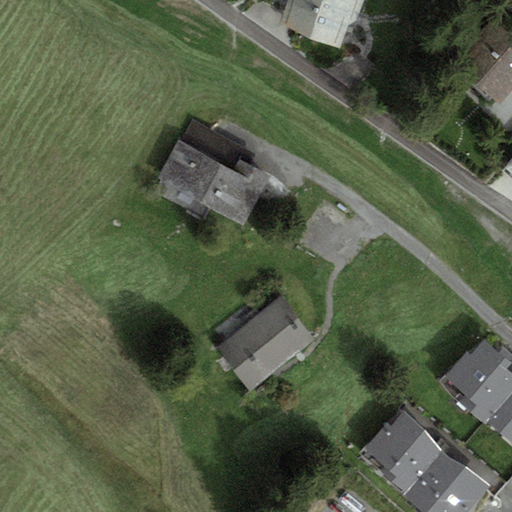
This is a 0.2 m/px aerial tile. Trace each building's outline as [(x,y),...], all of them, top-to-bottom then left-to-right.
[(289,0),(281,23),(340,49),(347,25),(356,22),(365,0),(289,0)] [(511,33),(494,19),(454,65),(461,70),(457,75),(489,103),(493,98),(499,104),(511,88),(511,33)] [(179,139),(158,178),(245,225),(271,176),(249,164),(256,153),(194,120),(182,141),(179,139)] [(511,157),(502,170),(511,179),(511,157)] [(316,340),(282,297),(216,348),(251,392),(316,340)] [(467,352),(446,377),(466,395),(459,402),(484,425),(487,422),(511,444),(511,443),(511,367),(510,366),(511,362),(484,340),(470,355),(467,352)] [(425,430),(403,412),(391,425),(388,422),(366,448),(385,466),(380,471),(405,492),(403,495),(422,511),(467,511),(490,485),(466,465),(450,458),(442,451),(425,430)] [(384,511),(348,482),(323,511),(384,511)]
